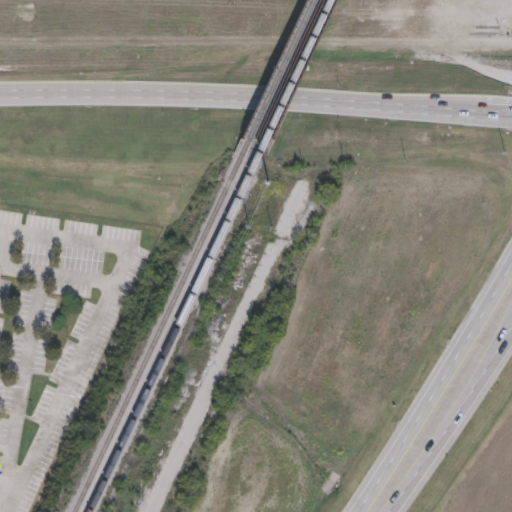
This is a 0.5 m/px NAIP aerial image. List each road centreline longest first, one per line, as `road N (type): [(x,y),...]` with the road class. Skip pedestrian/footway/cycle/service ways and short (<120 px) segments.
road 1 (trunk): [(0,96),(229,96),(511,118)]
road 2 (primary): [(369,511),(511,301)]
